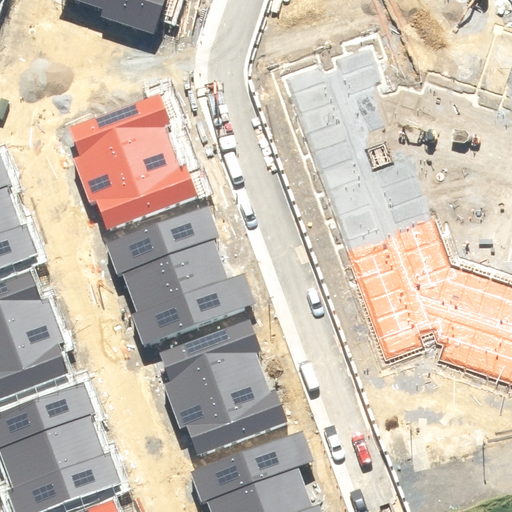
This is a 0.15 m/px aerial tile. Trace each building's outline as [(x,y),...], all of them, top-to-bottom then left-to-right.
[(96,13),(154,32),(164,0),(81,0),(98,6),(96,13)] [(511,100),(428,71),(422,92),(388,91),(370,41),(283,79),(388,360),(424,350),(417,334),(431,329),(443,349),(438,361),(511,385),(511,100)] [(73,158),(87,199),(96,196),(106,225),(194,195),(184,165),(177,167),(165,130),(172,128),(160,92),(68,123),(79,156),(73,158)] [(14,183),(4,153),(0,154),(0,263),(38,250),(29,225),(22,227),(7,185),(14,183)] [(212,212),(112,247),(137,318),(141,317),(150,342),(253,305),(243,275),(225,282),(212,245),(223,241),(212,212)] [(0,396),(74,370),(48,299),(45,300),(36,275),(0,288),(0,396)] [(165,385),(179,426),(188,423),(198,452),(287,422),(276,392),(269,394),(257,357),(264,354),(252,319),(160,350),(171,383),(165,385)] [(86,386),(0,415),(0,462),(11,493),(3,495),(9,511),(38,511),(127,481),(116,450),(98,456),(86,421),(97,418),(86,386)] [(202,498),(207,511),(320,511),(317,503),(306,507),(293,470),(310,464),(300,435),(197,471),(206,496),(202,498)] [(120,511),(116,499),(78,511),(120,511)]
